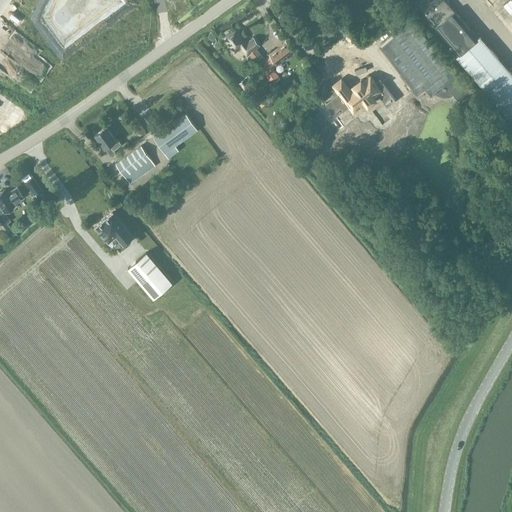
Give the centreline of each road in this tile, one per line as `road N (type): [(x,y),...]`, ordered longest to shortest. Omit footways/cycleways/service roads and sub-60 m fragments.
road 1 (unclassified): [(0,159),(230,0)]
road 2 (unclassified): [(445,511),(460,438),(511,344)]
